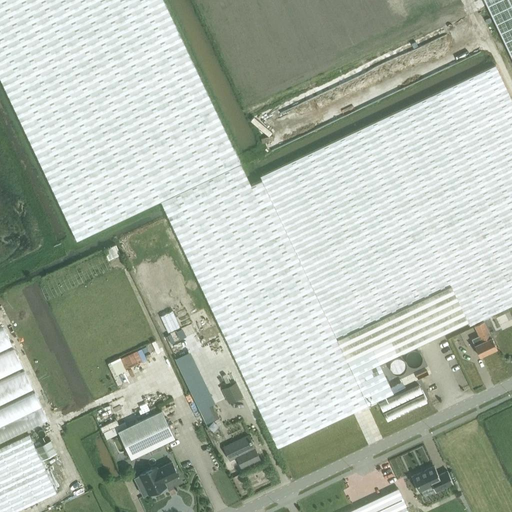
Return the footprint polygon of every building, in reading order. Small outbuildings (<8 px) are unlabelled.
[(163,0),(0,0),(0,77),(77,240),(161,201),(277,447),(393,392),(380,364),(468,322),(470,325),(511,305),(511,100),(495,65),(260,176),(262,180),(251,185),(163,0)] [(511,0),(478,0),(504,57),(510,54),(511,58),(511,0)] [(105,255),(118,251),(114,240),(101,244),(105,255)] [(475,326),(479,336),(472,339),(480,357),(497,349),(492,338),(491,338),(484,322),(475,326)] [(124,397),(154,385),(146,366),(95,387),(91,376),(84,379),(95,407),(123,396),(124,397)] [(222,389),(229,403),(243,396),(236,382),(222,389)] [(36,394),(0,408),(0,438),(46,419),(36,394)] [(197,422),(202,420),(194,405),(190,407),(197,422)] [(205,408),(211,422),(219,418),(212,405),(205,408)] [(161,410),(118,431),(131,458),(174,437),(161,410)] [(0,449),(0,511),(17,511),(57,494),(30,436),(0,449)] [(249,436),(223,448),(229,460),(236,457),(242,469),(261,460),(249,436)] [(178,476),(177,473),(172,462),(157,468),(156,466),(139,475),(149,495),(154,492),(156,494),(158,494),(160,493),(161,492),(161,489),(166,487),(164,482),(178,476)] [(434,466),(411,476),(419,492),(432,485),(435,492),(453,483),(447,471),(438,475),(434,466)] [(408,511),(406,506),(398,488),(347,511),(408,511)]
